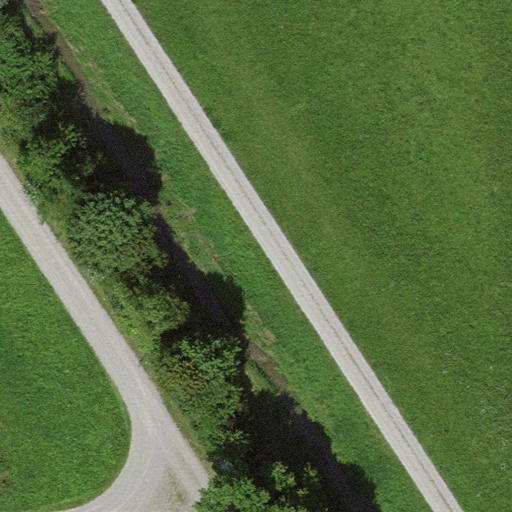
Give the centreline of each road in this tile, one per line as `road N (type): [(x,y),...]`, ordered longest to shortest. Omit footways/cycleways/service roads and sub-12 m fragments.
road 1 (track): [(458,511),(126,0)]
road 2 (track): [(183,511),(172,500),(149,413),(0,180)]
